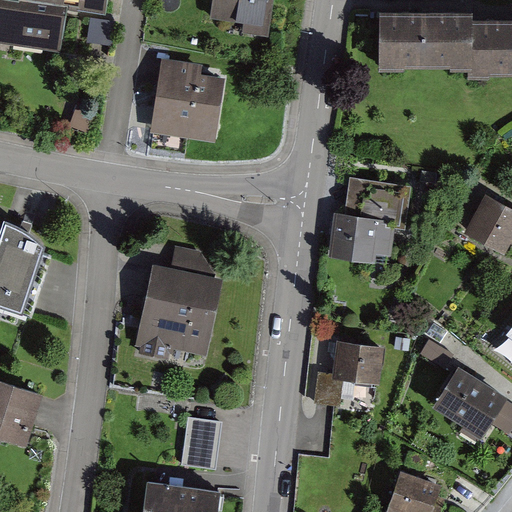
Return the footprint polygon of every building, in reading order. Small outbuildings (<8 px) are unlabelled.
[(108,0),(20,0),(19,13),(0,10),(0,43),(61,52),(67,7),(107,13),(108,0)] [(268,0),(205,0),(202,31),(227,34),(227,45),(262,49),(268,0)] [(458,24),(365,25),(365,87),(391,87),(391,82),(437,82),(438,87),(456,87),(455,94),(511,93),(511,34),(459,34),(458,24)] [(195,77),(151,70),(140,147),(207,155),(217,88),(194,84),(195,77)] [(401,203),(338,192),(335,228),(329,227),(325,271),(366,280),(381,278),(385,244),(395,245),(401,203)] [(511,227),(476,209),(454,249),(495,270),(502,258),(511,263),(511,227)] [(0,328),(18,332),(41,267),(34,264),(37,255),(22,242),(0,231),(0,328)] [(163,278),(145,275),(126,357),(133,359),(131,366),(160,371),(165,362),(200,370),(216,291),(209,290),(193,266),(167,260),(163,278)] [(448,366),(456,351),(432,337),(424,352),(448,366)] [(377,358),(329,352),(322,391),(372,398),(377,358)] [(497,411),(448,379),(420,420),(472,456),(482,439),(501,449),(511,429),(511,425),(495,415),(497,411)] [(34,404),(0,393),(0,451),(19,456),(34,404)] [(215,435),(178,430),(172,481),(208,486),(215,435)] [(393,481),(383,511),(435,511),(429,509),(432,498),(393,481)] [(211,511),(213,502),(136,491),(134,511),(211,511)]
